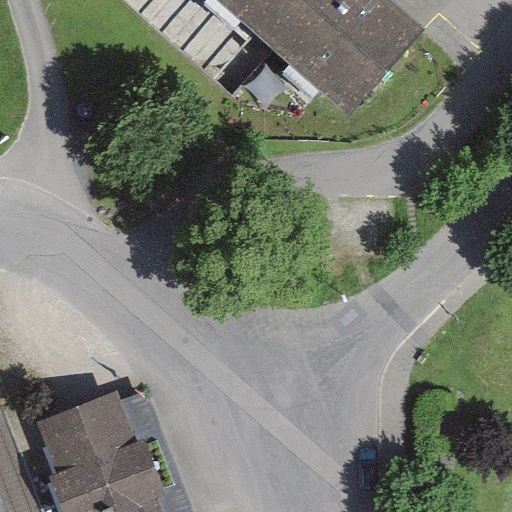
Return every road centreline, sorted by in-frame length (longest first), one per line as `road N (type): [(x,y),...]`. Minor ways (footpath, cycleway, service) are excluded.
road 1 (tertiary): [(511,199),(433,274),(262,396)]
road 2 (tertiary): [(262,396),(136,278),(70,230)]
road 3 (residential): [(28,0),(64,129),(70,230)]
road 4 (tertiary): [(262,396),(313,511)]
